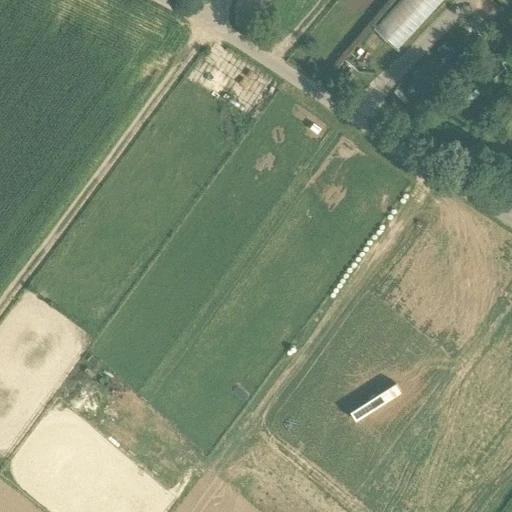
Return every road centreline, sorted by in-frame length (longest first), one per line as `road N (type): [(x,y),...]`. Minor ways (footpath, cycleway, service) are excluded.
road 1 (unclassified): [(511,212),(269,58),(161,0)]
road 2 (track): [(0,322),(230,0)]
